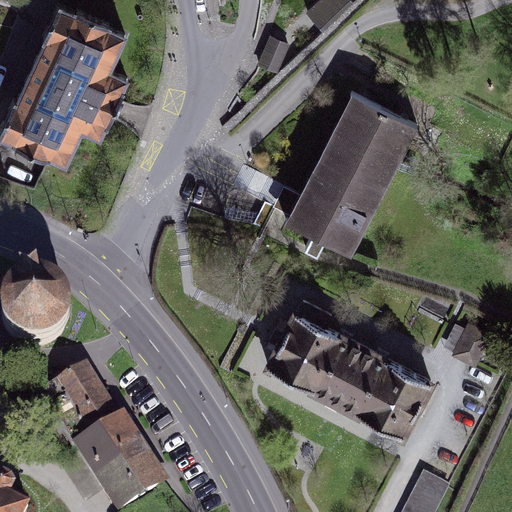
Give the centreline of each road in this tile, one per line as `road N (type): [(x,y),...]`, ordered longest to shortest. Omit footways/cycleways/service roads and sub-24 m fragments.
road 1 (residential): [(258,511),(163,355),(101,285)]
road 2 (residential): [(201,71),(159,191),(101,285)]
